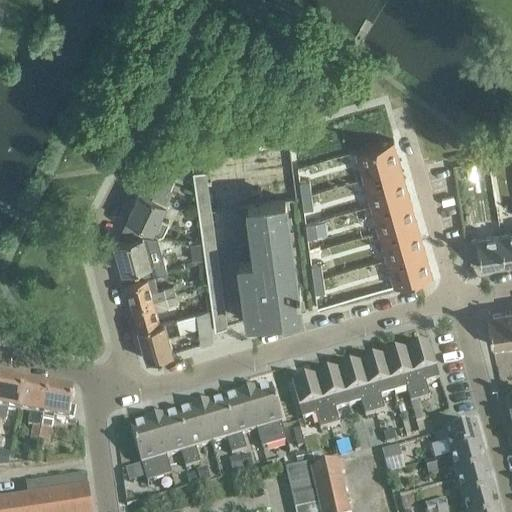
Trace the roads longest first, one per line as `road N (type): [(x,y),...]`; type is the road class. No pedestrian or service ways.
road 1 (residential): [(129,381),(159,386),(455,298)]
road 2 (residential): [(129,381),(93,241),(129,170)]
road 3 (residential): [(511,506),(455,298)]
road 4 (residential): [(455,298),(403,116)]
road 5 (residential): [(106,511),(89,374)]
